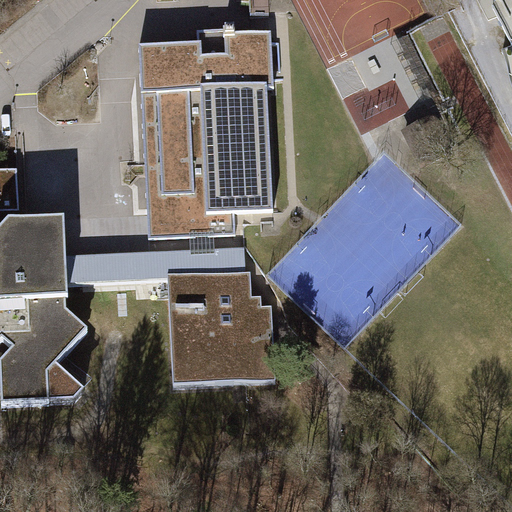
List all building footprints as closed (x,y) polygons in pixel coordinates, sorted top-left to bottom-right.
[(511,40),(511,0),(498,0),(494,2),(511,40)] [(198,46),(139,48),(149,241),(190,239),(214,238),(235,237),(234,215),(273,213),(267,90),(274,90),(271,35),(235,36),(234,29),(225,29),(225,33),(197,34),(198,46)] [(0,345),(2,343),(13,353),(0,365),(0,370),(2,408),(75,404),(84,394),(57,369),(88,334),(66,315),(66,304),(68,304),(67,287),(66,256),(65,222),(9,224),(0,233),(0,214),(19,213),(17,172),(0,172),(0,345)] [(247,275),(246,248),(215,249),(214,238),(190,239),(191,251),(66,256),(67,287),(168,282),(168,278),(193,277),(247,275)] [(168,278),(168,282),(174,390),(276,385),(272,308),(262,309),(261,299),(252,299),(250,275),(247,275),(193,277),(168,278)]
